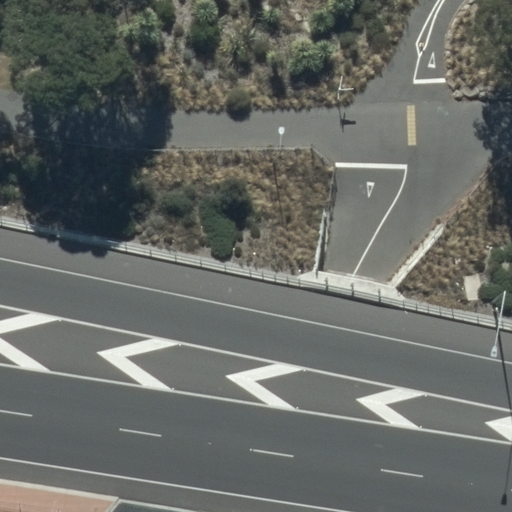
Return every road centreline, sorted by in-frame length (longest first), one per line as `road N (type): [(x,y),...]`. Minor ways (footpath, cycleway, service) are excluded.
road 1 (motorway): [(0,280),(511,384)]
road 2 (motorway): [(0,409),(511,489)]
